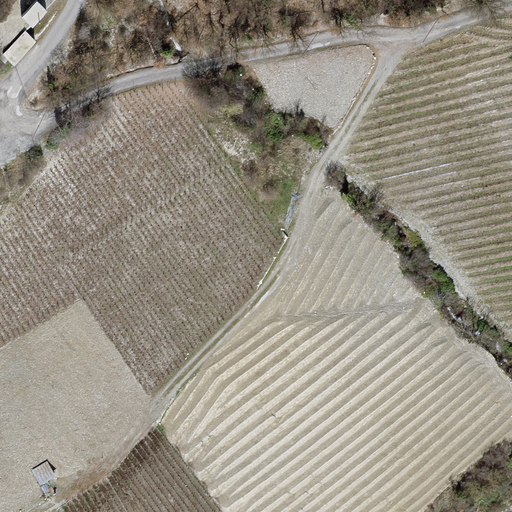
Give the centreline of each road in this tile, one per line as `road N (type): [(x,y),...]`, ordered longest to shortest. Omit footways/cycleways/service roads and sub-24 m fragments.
road 1 (track): [(397,40),(323,165),(302,248),(274,298),(106,478),(50,511)]
road 2 (unclassified): [(511,8),(397,40),(138,77),(20,134),(5,131),(0,115)]
road 3 (unclassified): [(0,110),(72,0)]
